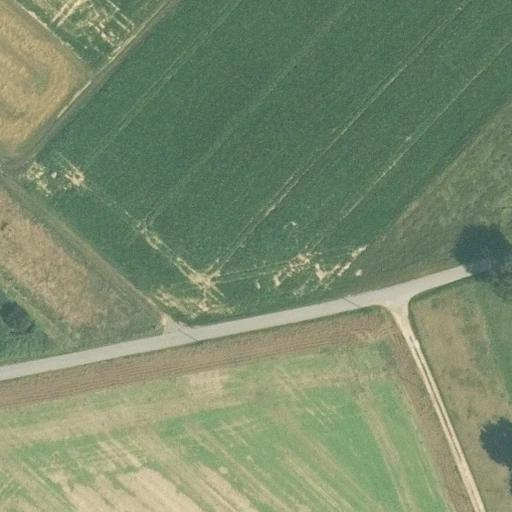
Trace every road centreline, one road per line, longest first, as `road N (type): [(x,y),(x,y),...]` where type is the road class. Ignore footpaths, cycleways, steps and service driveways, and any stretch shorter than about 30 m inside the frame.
road 1 (track): [(511,258),(393,297),(0,372)]
road 2 (track): [(176,339),(0,170)]
road 3 (track): [(172,0),(7,177)]
road 4 (track): [(478,511),(393,297)]
